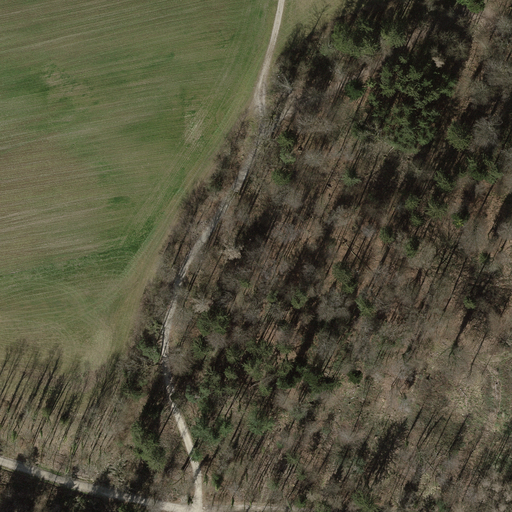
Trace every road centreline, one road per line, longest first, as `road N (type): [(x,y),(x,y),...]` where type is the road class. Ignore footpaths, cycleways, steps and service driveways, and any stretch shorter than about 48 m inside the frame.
road 1 (track): [(196,511),(198,477),(168,389),(167,305),(190,250),(284,108)]
road 2 (track): [(0,463),(140,503),(400,511)]
road 3 (track): [(284,108),(354,81),(466,8),(511,26)]
